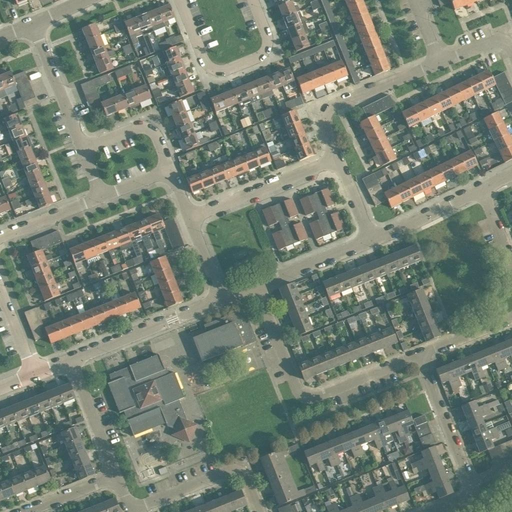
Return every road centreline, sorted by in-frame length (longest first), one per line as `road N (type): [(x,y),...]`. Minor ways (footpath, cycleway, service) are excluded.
road 1 (residential): [(418,357),(307,399),(252,286)]
road 2 (residential): [(179,0),(205,61),(223,73),(262,57),(268,34),(254,0)]
road 3 (residential): [(337,160),(323,122),(330,103),(437,60)]
road 4 (residential): [(69,359),(221,298)]
road 5 (residential): [(132,510),(241,470),(262,511)]
road 6 (residential): [(189,219),(337,160)]
road 7 (residential): [(474,493),(418,357)]
road 8 (residential): [(34,22),(82,143)]
road 9 (residential): [(82,143),(149,116),(168,168)]
road 10 (residential): [(252,286),(370,238)]
road 11 (residential): [(116,477),(69,359)]
road 12 (residential): [(370,238),(484,188)]
